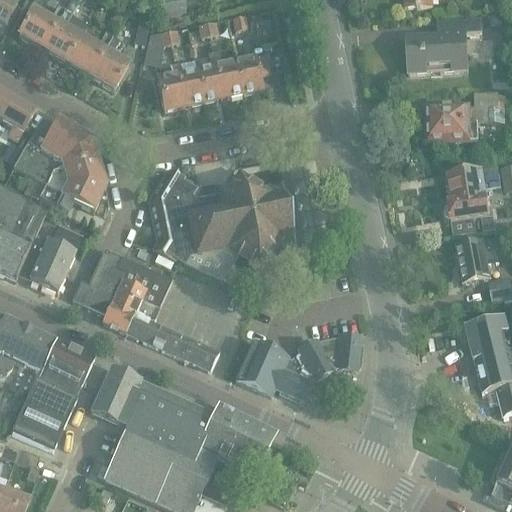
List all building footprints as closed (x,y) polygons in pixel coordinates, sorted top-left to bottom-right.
[(0,0),(0,28),(4,31),(16,10),(0,0)] [(42,54),(71,2),(72,0),(63,0),(58,11),(50,24),(33,14),(18,39),(42,54)] [(187,11),(184,0),(177,0),(153,5),(156,18),(187,11)] [(433,11),(432,0),(403,0),(404,12),(433,11)] [(80,42),(63,32),(78,6),(71,2),(42,54),(66,67),(80,42)] [(119,29),(126,16),(119,12),(111,25),(119,29)] [(249,33),(246,20),(231,23),(234,37),(249,33)] [(145,51),(150,30),(139,24),(133,49),(145,51)] [(467,76),(466,43),(482,42),(481,25),(436,27),(437,42),(406,44),(408,79),(467,76)] [(218,40),(215,27),(207,29),(209,42),(218,40)] [(209,42),(207,29),(197,31),(200,44),(209,42)] [(179,48),(177,35),(167,37),(170,50),(179,48)] [(158,72),(163,51),(170,50),(167,37),(149,40),(143,68),(158,72)] [(89,80),(111,42),(105,38),(97,51),(80,42),(66,67),(89,80)] [(113,95),(128,69),(111,59),(119,46),(111,42),(89,80),(113,95)] [(242,99),(235,67),(220,70),(218,60),(213,61),(222,103),(242,99)] [(222,103),(213,61),(208,62),(210,72),(196,75),(203,107),(222,103)] [(259,81),(269,79),(265,62),(256,64),(255,62),(235,67),(242,99),(262,95),(259,81)] [(203,107),(196,75),(180,78),(178,68),(174,69),(183,111),(203,107)] [(183,111),(174,69),(169,70),(171,80),(156,83),(163,115),(183,111)] [(0,123),(1,125),(12,103),(0,96),(0,123)] [(504,127),(504,98),(474,97),(474,111),(470,113),(470,107),(425,109),(426,149),(472,148),(472,145),(477,144),(478,128),(504,127)] [(22,137),(34,116),(12,103),(1,125),(12,131),(7,140),(16,145),(22,136),(22,137)] [(97,164),(91,144),(57,125),(40,156),(26,148),(12,174),(44,190),(46,191),(52,177),(97,164)] [(12,170),(21,154),(9,147),(0,163),(12,170)] [(106,192),(97,164),(52,177),(46,191),(44,190),(38,203),(66,218),(71,207),(93,217),(106,192)] [(511,170),(500,173),(504,197),(511,195),(511,170)] [(295,249),(282,188),(261,192),(238,177),(225,198),(213,190),(195,193),(183,186),(184,183),(168,173),(147,204),(156,244),(151,253),(169,264),(171,262),(184,270),(189,264),(196,268),(198,265),(207,263),(208,267),(237,261),(259,276),(274,253),(295,249)] [(488,221),(485,194),(500,192),(498,179),(483,181),(482,176),(447,180),(451,206),(447,207),(450,227),(488,221)] [(46,217),(2,193),(0,191),(0,279),(14,286),(16,280),(56,298),(73,260),(47,248),(46,250),(33,244),(46,217)] [(499,267),(496,251),(511,247),(511,234),(493,237),(494,243),(456,250),(463,288),(489,283),(487,269),(499,267)] [(54,238),(50,247),(74,258),(79,249),(54,238)] [(154,325),(161,309),(171,286),(121,263),(116,261),(104,255),(88,289),(79,286),(71,307),(104,322),(101,327),(209,376),(218,358),(170,336),(153,329),(154,325)] [(511,303),(511,290),(510,281),(488,287),(493,308),(511,303)] [(511,353),(505,327),(511,324),(511,314),(503,317),(505,324),(466,334),(482,400),(486,399),(489,410),(499,408),(503,423),(511,420),(511,353)] [(38,375),(53,343),(5,320),(3,322),(0,321),(0,375),(9,380),(14,368),(23,373),(24,369),(38,375)] [(330,374),(329,372),(336,371),(336,373),(355,375),(355,372),(359,372),(361,352),(358,351),(359,343),(338,340),(338,343),(333,343),(328,343),(325,344),(320,345),(315,347),(314,345),(297,354),(298,356),(295,358),(293,359),(291,361),(290,363),(286,361),(287,360),(252,343),(234,384),(270,401),(274,393),(280,395),(278,399),(297,407),(299,404),(302,405),(310,388),(308,387),(313,382),(314,384),(330,374)] [(81,390),(94,362),(53,343),(38,375),(26,401),(28,401),(69,419),(75,406),(71,404),(78,388),(81,390)] [(255,478),(271,444),(215,418),(213,420),(138,386),(138,385),(111,372),(91,417),(127,433),(104,484),(164,511),(224,511),(199,501),(217,461),(255,478)] [(52,456),(69,419),(28,401),(12,438),(52,456)] [(511,511),(511,446),(487,502),(509,511),(511,511)] [(14,466),(18,454),(0,447),(0,470),(11,475),(14,466)] [(35,473),(39,461),(18,454),(14,466),(29,472),(25,484),(35,487),(39,474),(35,473)] [(105,508),(111,497),(102,493),(97,504),(105,508)] [(0,511),(26,511),(29,504),(4,495),(0,506),(0,511)]
